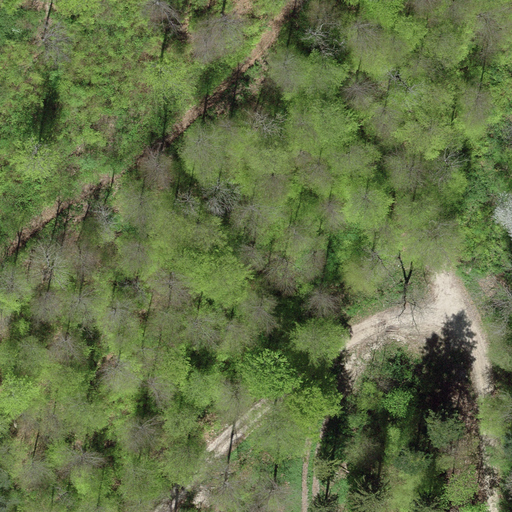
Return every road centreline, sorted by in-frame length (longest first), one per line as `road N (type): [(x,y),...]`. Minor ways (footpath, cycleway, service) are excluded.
road 1 (track): [(168,511),(259,413),(351,344),(395,323),(428,319),(461,327),(478,354),(492,511)]
road 2 (track): [(297,0),(210,104),(0,259)]
road 3 (track): [(461,327),(435,390),(350,511)]
